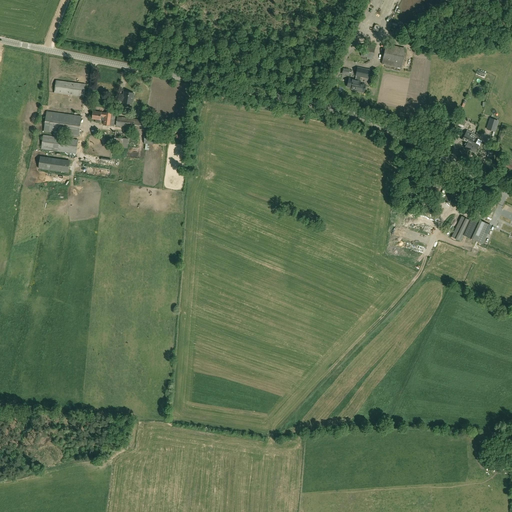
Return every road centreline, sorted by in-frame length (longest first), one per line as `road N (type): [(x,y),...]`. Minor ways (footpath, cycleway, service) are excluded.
road 1 (unclassified): [(511,194),(349,113),(0,39)]
road 2 (track): [(271,434),(404,292),(430,244)]
